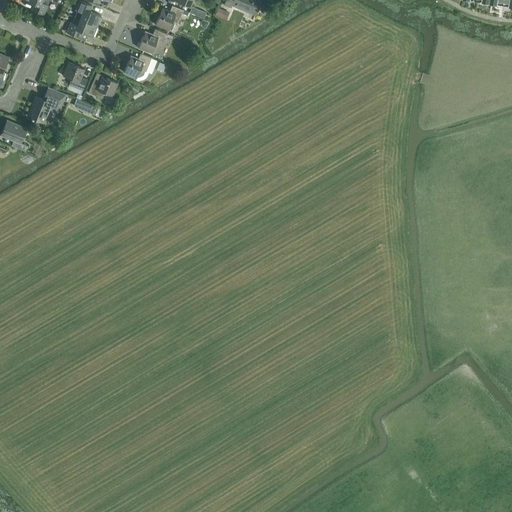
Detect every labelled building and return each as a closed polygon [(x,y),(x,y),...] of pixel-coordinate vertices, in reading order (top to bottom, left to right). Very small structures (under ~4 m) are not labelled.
[(43,14),(49,0),(25,0),(34,4),(31,9),(43,14)] [(80,19),(97,26),(101,16),(89,11),(92,5),(80,0),(76,10),(82,13),(80,19)] [(261,0),(225,0),(224,4),(231,7),(232,4),(255,14),(261,0)] [(170,11),(162,7),(155,24),(169,30),(172,21),(178,24),(182,13),(187,15),(189,12),(172,5),(170,11)] [(203,18),(206,12),(192,6),(189,12),(203,18)] [(229,12),(219,8),(216,16),(226,20),(229,12)] [(93,36),(97,26),(80,19),(79,19),(75,17),(73,22),(71,22),(67,32),(78,37),(81,31),(93,36)] [(152,34),(145,31),(138,47),(151,53),(155,44),(160,47),(166,33),(155,28),(152,34)] [(8,57),(0,53),(0,86),(2,87),(8,74),(2,71),(8,57)] [(130,55),(123,72),(137,77),(136,79),(138,80),(141,80),(143,79),(145,78),(147,76),(148,74),(149,72),(146,71),(152,57),(146,55),(140,53),(138,58),(130,55)] [(166,65),(155,61),(153,67),(163,71),(166,65)] [(68,62),(63,75),(71,79),(69,84),(83,90),(87,79),(82,76),(85,69),(68,62)] [(118,82),(101,75),(98,83),(93,81),(88,92),(102,98),(104,92),(113,96),(118,82)] [(43,99),(35,96),(27,115),(43,122),(50,105),(60,109),(61,107),(67,109),(69,103),(64,101),(66,94),(48,86),(43,99)] [(88,103),(85,110),(94,114),(97,107),(88,103)] [(26,128),(7,120),(1,135),(14,140),(11,145),(25,151),(27,145),(20,143),(26,128)]
